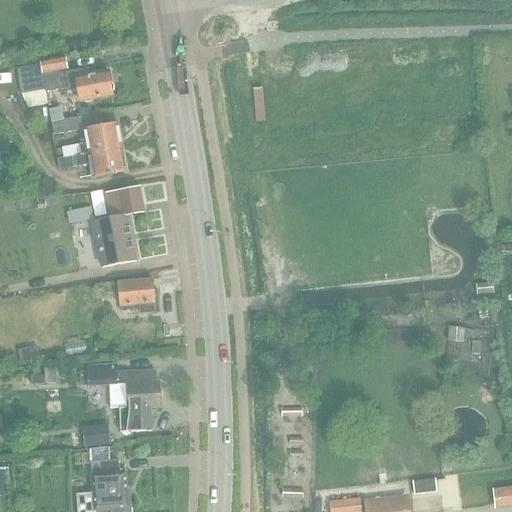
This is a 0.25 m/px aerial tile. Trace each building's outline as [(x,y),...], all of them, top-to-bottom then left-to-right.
[(40,62),(40,64),(43,82),(47,104),(48,104),(47,98),(53,97),(52,86),(48,87),(47,81),(55,80),(57,89),(76,86),(78,101),(111,95),(107,71),(88,74),(87,69),(67,72),(65,57),(40,62)] [(40,64),(17,69),(21,93),(29,108),(47,104),(43,82),(40,64)] [(61,108),(49,110),(51,122),(63,120),(61,108)] [(80,131),(78,117),(63,120),(51,122),(53,135),(80,131)] [(61,148),(62,158),(120,147),(116,123),(83,129),(85,143),(61,148)] [(120,147),(62,158),(57,159),(59,169),(64,168),(89,163),(91,178),(124,172),(120,147)] [(110,217),(93,221),(102,268),(136,261),(127,216),(144,212),(139,187),(106,194),(110,217)] [(69,224),(80,222),(78,211),(67,213),(69,224)] [(152,304),(153,304),(151,279),(118,281),(120,306),(138,305),(139,314),(153,313),(152,304)] [(113,282),(100,283),(100,294),(113,293),(113,282)] [(493,282),(475,284),(476,295),(494,293),(493,282)] [(449,327),(447,341),(463,343),(464,329),(449,327)] [(85,341),(64,344),(66,357),(87,354),(85,341)] [(38,347),(18,350),(21,366),(41,362),(38,347)] [(87,386),(109,385),(110,408),(118,408),(119,433),(150,432),(149,407),(159,407),(158,382),(155,382),(155,371),(117,373),(116,364),(86,365),(87,386)] [(43,375),(31,376),(31,385),(44,384),(43,375)] [(108,427),(82,430),(84,448),(110,445),(108,427)] [(90,475),(91,493),(75,494),(76,511),(96,511),(109,511),(131,511),(130,495),(127,495),(125,472),(119,473),(118,461),(90,463),(91,475),(90,475)] [(424,480),(412,481),(414,495),(425,494),(424,480)] [(511,484),(493,487),(495,506),(511,504),(511,484)] [(360,511),(359,499),(329,502),(329,511),(360,511)] [(405,511),(405,501),(368,505),(368,511),(405,511)]
